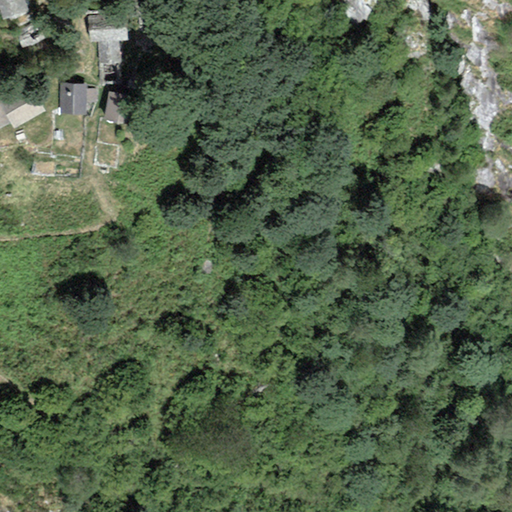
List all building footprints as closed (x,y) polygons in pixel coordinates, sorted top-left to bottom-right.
[(30,9),(25,0),(0,0),(0,12),(3,20),(30,9)] [(183,0),(154,0),(164,24),(189,14),(183,0)] [(88,16),(91,44),(98,43),(100,65),(120,63),(118,42),(127,41),(124,13),(88,16)] [(66,16),(48,21),(51,31),(69,26),(66,16)] [(14,33),(21,50),(45,39),(38,23),(14,33)] [(148,75),(132,75),(132,91),(148,91),(148,75)] [(28,83),(0,98),(0,129),(10,124),(12,129),(44,111),(28,83)] [(86,84),(59,84),(59,115),(86,115),(86,84)] [(131,96),(108,92),(102,120),(125,125),(131,96)]
